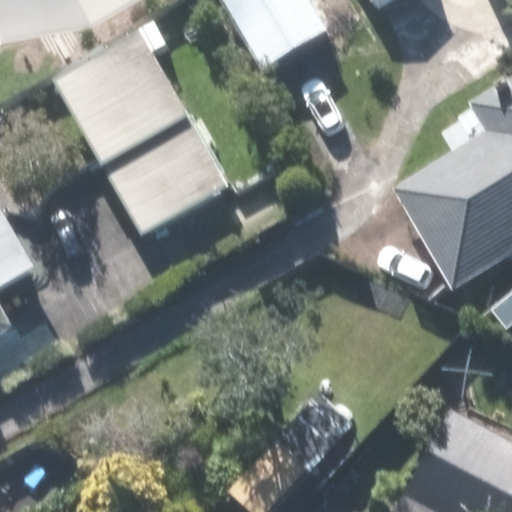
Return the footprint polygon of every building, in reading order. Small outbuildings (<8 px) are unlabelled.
[(260,81),(329,43),(342,68),(376,49),(363,24),(407,0),(232,0),(220,7),(260,81)] [(511,0),(494,0),(509,24),(511,22),(511,0)] [(132,47),(44,100),(136,251),(224,198),(132,47)] [(511,266),(511,89),(454,124),(459,132),(437,145),(441,152),(400,176),(410,191),(386,205),(445,306),(511,266)] [(0,352),(7,349),(0,336),(0,302),(31,285),(0,228),(0,226),(11,221),(0,200),(0,352)] [(315,410),(221,507),(226,511),(278,511),(347,441),(315,410)] [(511,511),(511,457),(447,420),(399,504),(413,511),(511,511)]
